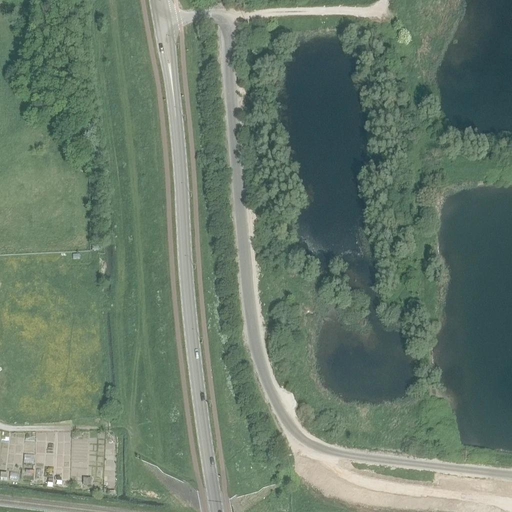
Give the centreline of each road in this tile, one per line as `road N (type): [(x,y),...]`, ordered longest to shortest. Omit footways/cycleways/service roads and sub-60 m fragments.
road 1 (track): [(162,20),(231,22),(254,328),(279,408),(295,432),(342,454),(511,474)]
road 2 (secondary): [(216,511),(158,0)]
road 3 (track): [(231,22),(367,11),(385,0)]
